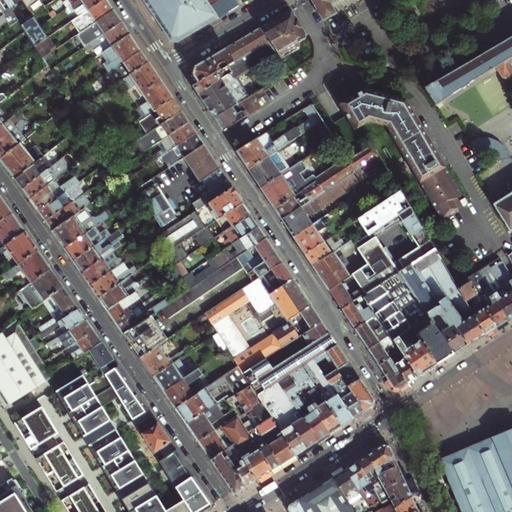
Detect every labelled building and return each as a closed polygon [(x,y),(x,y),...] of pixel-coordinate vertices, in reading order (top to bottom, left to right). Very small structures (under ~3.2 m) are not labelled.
[(4,0),(0,0),(0,10),(7,21),(11,26),(19,21),(4,0)] [(35,46),(48,37),(31,13),(22,0),(4,0),(19,21),(35,46)] [(22,0),(31,13),(36,10),(31,3),(35,0),(22,0)] [(72,39),(114,11),(111,6),(107,0),(103,0),(81,15),(48,37),(35,46),(44,59),(56,50),(53,45),(67,36),(70,41),(72,39)] [(81,15),(103,0),(78,0),(71,5),(69,7),(73,12),(76,9),(81,15)] [(142,0),(170,41),(178,43),(195,33),(218,20),(203,0),(142,0)] [(203,0),(218,20),(229,13),(239,7),(233,0),(203,0)] [(310,0),(322,19),(333,12),(328,4),(335,0),(310,0)] [(87,46),(90,45),(122,23),(119,18),(114,11),(72,39),(75,43),(82,38),(87,46)] [(260,29),(268,41),(276,52),(279,56),(297,45),(295,41),(304,35),(290,11),(260,29)] [(100,46),(104,52),(130,35),(128,30),(122,23),(90,45),(94,50),(100,46)] [(234,62),(268,41),(260,29),(244,38),(226,49),(234,62)] [(100,66),(106,75),(141,51),(137,45),(130,35),(104,52),(97,57),(103,64),(100,66)] [(511,38),(473,61),(471,58),(437,79),(438,82),(426,89),(435,105),(470,83),(496,67),(511,57),(511,38)] [(207,109),(214,119),(232,108),(240,102),(250,97),(237,77),(276,52),(268,41),(234,62),(227,66),(232,73),(198,95),(207,109)] [(194,78),(197,83),(227,66),(234,62),(226,49),(208,59),(194,67),(192,75),(194,78)] [(104,93),(123,80),(149,62),(146,58),(141,51),(106,75),(97,81),(104,93)] [(511,57),(496,67),(503,78),(509,79),(511,77),(511,57)] [(148,115),(173,99),(168,91),(156,73),(149,62),(123,80),(129,90),(136,85),(147,102),(140,107),(147,116),(148,115)] [(196,92),(198,95),(232,73),(227,66),(197,83),(192,86),(196,92)] [(232,108),(214,119),(218,125),(224,134),(263,109),(257,99),(266,93),(263,88),(250,97),(240,102),(244,108),(235,113),(232,108)] [(365,89),(339,106),(354,131),(369,122),(386,126),(423,188),(442,220),(459,210),(453,201),(462,195),(448,172),(406,101),(365,89)] [(178,107),(173,99),(148,115),(153,122),(143,129),(145,131),(136,138),(138,140),(181,111),(178,107)] [(74,103),(72,100),(63,107),(65,110),(69,106),(74,103)] [(88,124),(74,103),(69,106),(83,127),(88,124)] [(242,160),(248,170),(269,156),(322,121),(311,104),(303,109),(309,118),(303,124),(296,128),(295,128),(273,143),(266,132),(236,152),(242,160)] [(186,117),(181,111),(138,140),(136,142),(143,152),(160,141),(189,122),(186,117)] [(7,122),(0,127),(0,159),(21,144),(37,131),(35,128),(23,137),(18,130),(12,135),(6,127),(11,126),(19,120),(16,115),(7,122)] [(152,163),(163,155),(196,133),(193,128),(189,122),(160,141),(165,148),(149,158),(152,163)] [(176,164),(204,145),(201,140),(196,133),(163,155),(171,167),(176,164)] [(497,158),(511,161),(511,156),(510,152),(508,148),(506,144),(502,140),(499,139),(495,137),(490,136),(484,136),(478,137),(471,141),(478,152),(479,150),(482,148),(485,148),(487,148),(490,149),(492,150),(494,152),(496,154),(496,157),(497,158)] [(21,144),(0,159),(0,160),(3,164),(13,177),(16,180),(58,147),(61,145),(57,140),(33,159),(21,144)] [(191,188),(219,168),(212,158),(204,145),(176,164),(191,188)] [(277,214),(281,220),(356,172),(375,159),(379,156),(373,145),(348,159),(347,158),(316,178),(317,181),(306,188),(302,191),(307,198),(299,203),(294,196),(274,209),(277,214)] [(58,147),(16,180),(19,185),(23,190),(44,174),(40,169),(61,152),(58,147)] [(44,174),(23,190),(26,196),(30,200),(58,179),(54,174),(71,161),(67,156),(44,174)] [(254,180),(260,189),(289,170),(286,165),(279,170),(269,156),(248,170),(254,180)] [(274,209),(294,196),(302,191),(306,188),(303,184),(298,175),(306,170),(305,167),(301,162),(289,170),(260,189),(264,195),(272,206),(274,209)] [(193,203),(197,210),(232,187),(227,180),(219,168),(191,188),(198,199),(193,203)] [(288,231),(293,238),(313,225),(307,217),(362,181),(356,172),(281,220),(288,231)] [(303,184),(306,188),(317,181),(316,178),(314,176),(312,176),(304,181),(303,184)] [(58,179),(30,200),(34,207),(38,212),(79,184),(80,183),(76,177),(63,185),(58,178),(58,179)] [(123,182),(131,195),(135,192),(137,190),(129,178),(123,182)] [(137,190),(135,192),(162,234),(177,223),(151,181),(137,190)] [(79,184),(38,212),(42,217),(45,222),(85,194),(82,189),(79,184)] [(217,220),(243,204),(238,196),(232,187),(197,210),(177,223),(162,234),(157,237),(167,253),(180,244),(193,236),(207,227),(217,220)] [(386,243),(391,251),(423,230),(401,193),(388,201),(390,203),(389,204),(406,229),(386,243)] [(511,193),(494,205),(510,232),(511,231),(511,232),(511,193)] [(85,194),(45,222),(47,226),(51,231),(85,208),(91,204),(85,194)] [(7,205),(0,195),(0,222),(12,213),(7,205)] [(248,211),(243,204),(217,220),(225,232),(250,215),(248,211)] [(85,208),(51,231),(58,241),(64,249),(95,227),(112,215),(108,209),(95,218),(91,218),(85,208)] [(19,223),(12,213),(0,222),(0,238),(6,247),(25,232),(19,223)] [(146,219),(142,213),(137,217),(141,222),(146,219)] [(221,251),(258,227),(255,222),(250,215),(225,232),(216,238),(222,247),(219,249),(221,251)] [(299,247),(305,255),(324,242),(319,234),(327,228),(324,223),(331,218),(329,215),(313,225),(293,238),(299,247)] [(351,241),(368,266),(385,255),(386,254),(363,219),(360,221),(359,219),(358,220),(365,232),(351,241)] [(95,227),(64,249),(68,256),(73,262),(103,240),(110,235),(105,229),(99,233),(95,227)] [(207,227),(193,236),(201,248),(214,239),(207,227)] [(221,269),(237,258),(266,239),(263,234),(258,227),(221,251),(213,257),(221,269)] [(412,265),(435,250),(423,230),(391,251),(386,254),(385,255),(412,265)] [(32,242),(25,232),(6,247),(0,250),(0,256),(1,257),(9,251),(18,265),(38,251),(32,242)] [(312,266),(345,245),(342,240),(336,244),(332,237),(324,242),(305,255),(309,261),(312,266)] [(103,240),(73,262),(77,269),(81,274),(113,252),(127,241),(125,238),(113,246),(109,246),(108,247),(103,240)] [(271,262),(278,257),(273,249),(266,239),(237,258),(242,266),(247,264),(252,270),(269,259),(271,262)] [(329,291),(341,283),(352,276),(368,266),(351,241),(345,245),(312,266),(316,272),(325,285),(329,291)] [(188,256),(180,244),(167,253),(175,265),(181,261),(188,256)] [(481,337),(484,336),(476,319),(473,314),(465,301),(459,289),(458,289),(435,250),(412,265),(468,346),(470,345),(481,337)] [(44,259),(38,251),(18,265),(4,275),(6,278),(7,279),(8,279),(9,279),(10,279),(15,275),(25,288),(51,269),(44,259)] [(113,252),(81,274),(86,281),(89,286),(123,263),(131,257),(128,253),(121,258),(117,258),(113,252)] [(352,276),(361,289),(365,295),(382,286),(398,275),(412,265),(385,255),(352,276)] [(259,278),(282,262),(281,260),(278,257),(271,262),(269,259),(252,270),(247,264),(242,266),(244,269),(253,282),(259,278)] [(242,266),(237,258),(221,269),(212,275),(199,284),(190,289),(168,305),(162,309),(169,320),(244,269),(242,266)] [(181,261),(175,265),(183,277),(189,273),(181,261)] [(511,277),(505,266),(502,261),(491,268),(511,304),(511,277)] [(282,262),(259,278),(270,294),(293,279),(288,272),(282,262)] [(123,263),(89,286),(94,293),(98,299),(130,277),(138,272),(134,266),(128,270),(123,263)] [(460,351),(468,346),(412,265),(398,275),(453,356),(460,351)] [(511,317),(511,304),(491,268),(480,275),(507,321),(511,317)] [(57,278),(51,269),(25,288),(24,289),(37,307),(46,300),(64,287),(57,278)] [(195,278),(199,284),(212,275),(208,269),(195,278)] [(166,271),(153,280),(107,311),(111,318),(115,323),(142,304),(173,283),(166,271)] [(189,273),(183,277),(190,289),(199,284),(195,278),(191,272),(189,273)] [(130,277),(98,299),(104,307),(107,311),(153,280),(150,275),(137,284),(134,283),(130,277)] [(450,357),(453,356),(398,275),(382,286),(411,330),(436,366),(438,365),(450,357)] [(503,323),(507,321),(480,275),(470,282),(481,301),(486,299),(489,300),(491,304),(484,308),(496,328),(503,323)] [(287,323),(311,306),(304,295),(293,279),(270,294),(259,278),(253,282),(206,314),(208,318),(213,326),(228,317),(251,302),(257,312),(258,313),(259,314),(261,314),(262,313),(265,311),(275,305),(287,323)] [(494,329),(496,328),(484,308),(481,301),(470,282),(458,289),(465,301),(472,297),(480,310),(473,314),(476,319),(484,336),(494,329)] [(335,301),(341,310),(363,296),(365,295),(361,289),(350,296),(347,291),(349,290),(346,285),(344,284),(342,285),(341,283),(329,291),(335,301)] [(376,316),(389,337),(393,342),(411,330),(382,286),(365,295),(363,296),(376,316)] [(72,299),(64,287),(46,300),(58,317),(40,329),(44,334),(79,309),(72,299)] [(348,320),(354,330),(376,316),(363,296),(341,310),(348,320)] [(146,312),(142,304),(115,323),(119,329),(123,335),(151,316),(162,309),(168,305),(164,300),(146,312)] [(289,324),(298,338),(303,335),(322,322),(317,315),(311,306),(287,323),(288,325),(289,324)] [(79,309),(44,334),(40,336),(43,341),(56,332),(60,337),(87,320),(83,315),(79,309)] [(208,318),(206,314),(199,318),(202,322),(208,318)] [(167,340),(151,316),(123,335),(133,349),(140,359),(160,345),(167,340)] [(389,337),(376,316),(354,330),(361,340),(368,350),(389,337)] [(228,317),(213,326),(217,334),(212,338),(218,349),(220,348),(223,353),(224,352),(227,350),(233,359),(249,348),(228,317)] [(87,320),(60,337),(47,345),(50,349),(61,342),(63,344),(68,341),(71,346),(95,332),(90,325),(87,320)] [(18,322),(0,335),(0,400),(6,409),(54,378),(18,322)] [(326,328),(322,322),(303,335),(310,345),(329,333),(326,328)] [(238,367),(243,375),(266,360),(298,338),(289,324),(288,325),(250,350),(249,348),(233,359),(238,367)] [(425,373),(436,366),(411,330),(393,342),(399,351),(418,378),(425,373)] [(95,332),(71,346),(68,348),(75,360),(90,350),(102,343),(99,337),(95,332)] [(314,360),(326,378),(337,370),(348,362),(344,356),(335,341),(329,333),(310,345),(278,366),(276,364),(271,367),(266,360),(243,375),(250,385),(256,395),(258,397),(269,390),(280,383),(292,375),(303,368),(314,360)] [(376,362),(378,365),(389,358),(383,349),(391,344),(393,342),(389,337),(368,350),(370,352),(376,362)] [(390,355),(391,356),(399,351),(393,342),(391,344),(391,347),(389,349),(391,352),(390,353),(390,355)] [(102,343),(90,350),(105,375),(111,372),(111,371),(107,365),(114,360),(109,353),(102,343)] [(160,345),(140,359),(148,370),(153,377),(180,359),(189,353),(186,348),(170,359),(167,356),(168,353),(165,348),(162,347),(160,345)] [(233,359),(227,350),(224,352),(230,361),(233,359)] [(418,378),(399,351),(391,356),(390,357),(408,384),(415,380),(418,378)] [(408,384),(390,357),(389,358),(378,365),(393,388),(400,389),(404,387),(408,384)] [(180,359),(153,377),(159,386),(164,393),(198,370),(195,367),(188,371),(180,359)] [(314,360),(303,368),(341,426),(344,425),(351,421),(353,419),(326,378),(314,360)] [(348,362),(337,370),(365,411),(370,408),(373,406),(374,400),(348,362)] [(133,421),(149,410),(141,398),(118,366),(111,371),(111,372),(105,375),(133,421)] [(210,386),(175,410),(181,418),(186,424),(218,402),(211,392),(227,382),(235,395),(250,385),(243,375),(238,367),(210,386)] [(306,398),(312,407),(330,434),(335,430),(341,426),(303,368),(292,375),(300,387),(305,384),(312,394),(306,398)] [(199,369),(198,370),(164,393),(170,402),(175,410),(210,386),(199,369)] [(356,417),(365,411),(337,370),(326,378),(353,419),(356,417)] [(280,383),(318,442),(322,439),(328,435),(330,434),(312,407),(308,410),(304,404),(302,405),(299,399),(305,395),(300,387),(292,375),(280,383)] [(84,376),(57,393),(85,438),(112,421),(84,376)] [(280,383),(269,390),(306,449),(309,447),(315,443),(318,442),(280,383)] [(241,404),(256,395),(250,385),(235,395),(238,400),(241,404)] [(262,403),(266,411),(271,418),(295,456),(302,452),(306,449),(269,390),(258,397),(262,403)] [(246,413),(262,403),(258,397),(256,395),(241,404),(243,407),(246,413)] [(218,402),(186,424),(191,431),(196,439),(213,429),(211,425),(219,420),(214,413),(221,408),(218,402)] [(251,420),(266,411),(262,403),(246,413),(249,417),(251,420)] [(190,511),(185,503),(170,511),(166,511),(150,485),(124,502),(129,511),(106,511),(91,486),(80,493),(76,486),(87,479),(66,446),(61,449),(56,440),(61,437),(44,410),(37,415),(34,411),(32,412),(30,409),(25,413),(29,419),(17,427),(34,454),(48,445),(53,454),(39,463),(59,496),(67,491),(71,499),(64,503),(69,511),(190,511)] [(256,428),(271,418),(266,411),(251,420),(253,423),(256,428)] [(238,417),(222,427),(234,446),(227,450),(224,452),(227,457),(252,440),(248,433),(238,417)] [(265,442),(280,466),(288,460),(295,456),(271,418),(256,428),(260,435),(273,427),(277,434),(265,442)] [(164,458),(177,450),(167,436),(158,423),(142,434),(155,455),(159,462),(164,458)] [(252,440),(272,471),(276,468),(280,466),(265,442),(260,435),(256,428),(248,433),(252,440)] [(213,429),(196,439),(197,440),(203,450),(211,461),(224,452),(227,450),(213,429)] [(468,448),(440,460),(457,502),(461,511),(511,511),(511,430),(505,433),(492,438),(468,448)] [(118,432),(91,449),(118,494),(145,477),(118,432)] [(227,457),(245,487),(257,480),(264,475),(269,472),(272,471),(252,440),(227,457)] [(386,446),(383,446),(367,456),(375,472),(375,473),(377,477),(398,468),(389,447),(386,446)] [(177,450),(164,458),(159,462),(185,503),(190,511),(204,511),(215,506),(177,450)] [(224,452),(211,461),(217,470),(234,494),(240,491),(245,487),(227,457),(224,452)] [(384,492),(377,477),(375,473),(375,472),(367,456),(362,460),(357,463),(372,488),(381,504),(388,499),(384,492)] [(351,467),(345,471),(358,492),(359,492),(364,501),(371,511),(376,511),(383,507),(381,504),(372,488),(357,463),(351,467)] [(384,492),(404,480),(401,474),(398,468),(377,477),(384,492)] [(371,511),(370,511),(362,511),(358,505),(364,501),(359,492),(358,492),(345,471),(342,472),(336,477),(332,479),(353,511),(371,511)] [(353,511),(332,479),(324,484),(312,492),(298,501),(304,511),(353,511)] [(404,480),(384,492),(388,499),(393,508),(411,497),(407,489),(404,480)] [(0,511),(35,511),(19,484),(0,495),(0,511)] [(413,511),(417,510),(414,504),(411,497),(393,508),(388,499),(381,504),(383,507),(376,511),(413,511)] [(304,511),(298,501),(290,506),(289,507),(289,510),(290,511),(304,511)]
